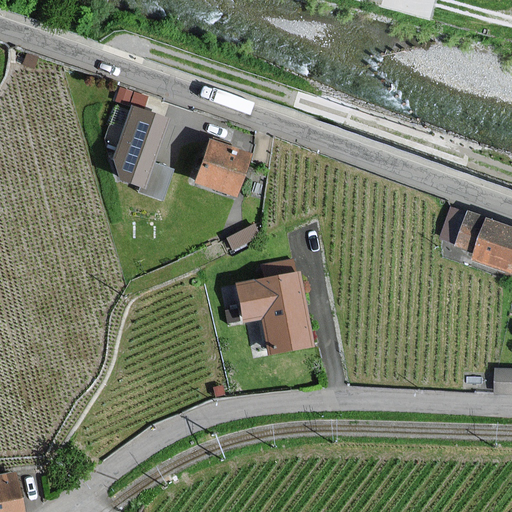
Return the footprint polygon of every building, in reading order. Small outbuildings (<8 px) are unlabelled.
[(169,118),(131,105),(113,159),(118,179),(140,185),(145,187),(153,162),(169,118)] [(209,139),(194,182),(237,197),(251,154),(209,139)] [(174,169),(153,162),(145,187),(140,185),(137,192),(163,201),(174,169)] [(511,223),(472,208),(471,213),(454,206),(443,236),(481,251),(479,256),(511,268),(511,223)] [(254,223),(225,238),(232,251),(260,236),(254,223)] [(300,272),(237,283),(244,321),(261,318),(268,354),(313,346),(300,272)] [(511,370),(498,370),(497,391),(511,392),(511,370)] [(0,477),(0,511),(22,511),(14,475),(0,477)]
